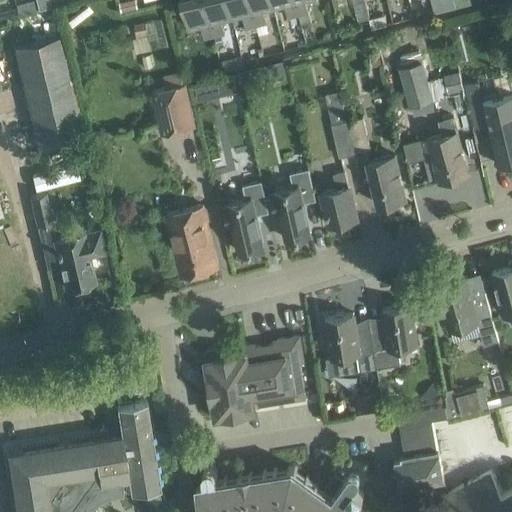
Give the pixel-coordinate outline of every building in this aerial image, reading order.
[(35,0),(33,0),(26,2),(28,12),(38,10),(35,0)] [(48,0),(35,0),(38,10),(50,7),(48,0)] [(135,0),(123,0),(119,1),(121,10),(137,7),(135,0)] [(203,39),(214,36),(204,0),(182,0),(189,29),(200,26),(203,39)] [(232,18),(227,0),(204,0),(214,36),(225,34),(221,21),(232,18)] [(227,0),(232,18),(242,16),(245,28),(256,25),(249,0),(227,0)] [(274,8),(272,0),(249,0),(256,25),(266,23),(263,11),(274,8)] [(287,18),(298,15),(294,0),(272,0),(274,8),(284,5),(287,18)] [(294,0),(298,15),(301,25),(312,22),(310,12),(308,13),(305,0),(294,0)] [(453,0),(431,0),(435,14),(456,8),(453,0)] [(511,5),(502,10),(505,16),(511,18),(511,17),(511,5)] [(384,14),(369,18),(371,28),(387,24),(384,14)] [(145,21),(134,24),(137,38),(148,35),(145,21)] [(89,136),(64,32),(14,44),(38,148),(89,136)] [(326,47),(323,48),(325,55),(331,53),(330,46),(326,47)] [(431,99),(421,62),(417,48),(402,52),(405,66),(401,67),(411,105),(431,99)] [(378,51),(369,53),(372,66),(381,64),(378,51)] [(280,60),(259,66),(263,84),(285,79),(280,60)] [(241,70),(245,86),(259,82),(254,66),(241,70)] [(193,84),(197,99),(237,90),(233,74),(193,84)] [(511,91),(483,99),(478,78),(464,82),(475,128),(487,125),(497,164),(511,160),(511,91)] [(165,87),(150,91),(158,127),(160,135),(196,127),(194,119),(186,82),(183,83),(165,87)] [(343,89),(329,91),(333,120),(346,118),(343,89)] [(420,140),(402,145),(407,162),(424,157),(432,155),(439,179),(468,172),(456,130),(455,130),(452,116),(438,120),(442,134),(420,140)] [(346,120),(354,154),(370,150),(363,117),(346,120)] [(354,154),(346,120),(331,124),(339,157),(354,154)] [(405,197),(400,177),(395,154),(367,161),(378,203),(405,197)] [(316,199),(308,168),(290,173),(293,186),(275,190),(275,192),(271,193),(276,212),(279,211),(286,239),(310,233),(303,202),(316,199)] [(356,216),(352,197),(345,169),(332,172),(336,188),(322,192),(329,223),(356,216)] [(256,214),(268,211),(261,180),(242,184),(245,198),(227,202),(228,204),(224,205),(228,224),(232,224),(239,251),(263,245),(256,214)] [(47,191),(30,195),(37,225),(46,267),(60,264),(61,269),(66,289),(95,282),(90,256),(105,252),(101,233),(100,230),(84,233),(84,231),(58,237),(54,221),(47,191)] [(218,266),(212,247),(201,205),(165,214),(181,276),(218,266)] [(511,260),(508,261),(509,265),(492,270),(497,290),(503,314),(511,311),(511,260)] [(498,340),(492,318),(487,300),(482,280),(469,284),(466,276),(437,284),(449,328),(477,320),(483,344),(498,340)] [(370,326),(377,367),(400,364),(398,346),(417,343),(410,303),(382,308),(385,324),(370,326)] [(354,371),(377,367),(370,326),(356,328),(353,312),(325,317),(332,357),(351,354),(354,371)] [(256,350),(205,358),(215,416),(256,409),(255,404),(305,396),(298,358),(302,357),(299,335),(277,339),(277,343),(255,346),(256,350)] [(115,372),(114,378),(115,383),(124,381),(132,388),(138,390),(145,388),(147,379),(146,369),(137,362),(127,363),(119,367),(115,372)] [(432,382),(423,393),(432,401),(441,390),(432,382)] [(444,394),(446,405),(448,417),(489,406),(486,394),(490,392),(488,383),(483,385),(483,384),(477,385),(477,386),(454,392),(453,386),(445,388),(446,394),(444,394)] [(356,396),(359,411),(380,407),(378,392),(356,396)] [(23,448),(7,450),(17,511),(95,511),(98,509),(90,504),(93,501),(95,499),(98,497),(101,495),(105,493),(108,492),(111,491),(115,490),(118,490),(122,490),(126,490),(129,490),(130,491),(133,490),(133,491),(138,493),(143,495),(147,498),(151,501),(152,500),(155,503),(160,498),(159,494),(160,494),(159,486),(161,486),(147,399),(117,404),(118,413),(121,432),(117,433),(108,434),(108,431),(72,436),(72,440),(58,442),(58,439),(22,444),(23,448)] [(439,419),(448,417),(446,405),(437,407),(439,419)] [(432,421),(432,420),(439,419),(437,407),(397,413),(400,427),(432,421)] [(434,435),(432,421),(400,427),(402,441),(434,435)] [(402,441),(404,454),(437,449),(434,435),(402,441)] [(437,451),(437,449),(404,454),(404,455),(402,455),(400,455),(401,458),(393,459),(393,460),(394,460),(399,487),(444,480),(439,451),(437,451)] [(293,465),(291,465),(217,476),(216,471),(215,469),(214,467),(212,466),(209,466),(207,466),(205,467),(204,469),(203,471),(203,473),(205,485),(197,486),(200,511),(358,511),(352,508),(364,492),(354,486),(359,479),(360,477),(360,475),(359,473),(358,471),(356,470),(354,470),(352,470),(350,471),(349,472),(333,494),(295,466),(293,465)] [(511,511),(511,485),(503,490),(491,469),(461,484),(443,494),(453,511),(511,511)] [(193,482),(180,484),(183,500),(196,498),(193,482)]
